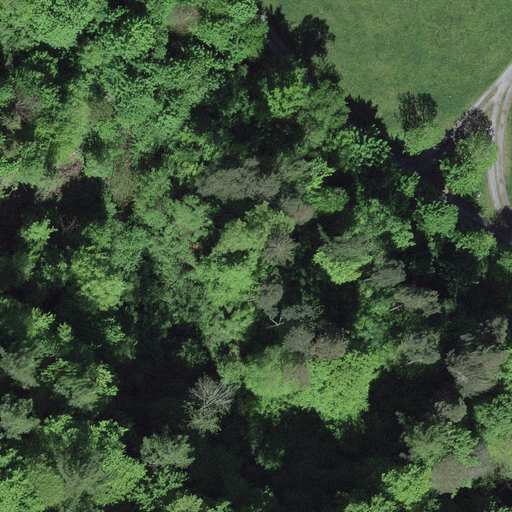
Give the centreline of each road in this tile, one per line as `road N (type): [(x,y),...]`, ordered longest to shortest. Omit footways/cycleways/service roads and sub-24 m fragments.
road 1 (track): [(408,173),(329,110),(242,0)]
road 2 (track): [(507,77),(496,183),(511,236)]
road 3 (track): [(408,173),(439,152),(511,73)]
road 4 (track): [(511,246),(408,173)]
